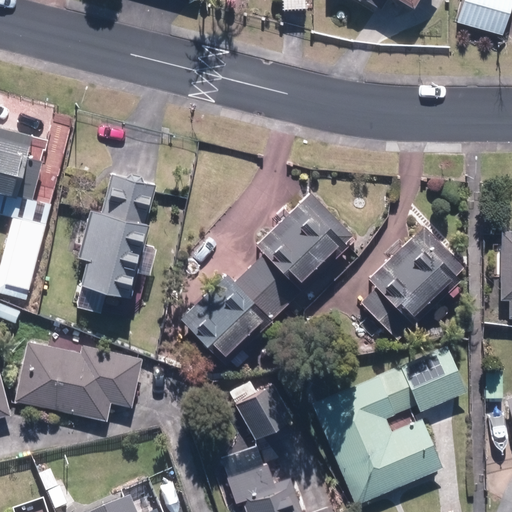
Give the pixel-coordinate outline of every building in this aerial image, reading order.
[(303,0),(274,0),(276,16),(304,14),(303,0)] [(511,0),(467,0),(464,14),(506,25),(511,0)] [(33,136),(0,128),(0,210),(14,214),(0,275),(0,291),(28,298),(50,204),(32,200),(41,160),(29,157),(33,136)] [(137,310),(156,177),(108,170),(103,203),(93,201),(86,254),(93,255),(86,303),(137,310)] [(354,232),(310,188),(260,237),(268,245),(234,278),(227,271),(188,310),(232,354),(354,232)] [(463,258),(422,223),(354,303),(373,319),(352,344),(374,362),(463,258)] [(0,320),(14,326),(19,312),(0,304),(0,320)] [(94,354),(33,342),(23,391),(112,409),(115,393),(138,398),(147,356),(96,346),(94,354)] [(468,393),(447,344),(314,400),(358,503),(445,467),(421,412),(468,393)] [(0,426),(6,424),(0,407),(16,403),(3,359),(0,360),(0,426)] [(274,385),(237,405),(258,442),(294,421),(274,385)] [(241,503),(244,511),(302,511),(290,477),(273,484),(266,465),(264,465),(257,445),(218,458),(234,505),(241,503)] [(48,465),(33,472),(50,511),(53,511),(66,506),(48,465)] [(152,511),(143,489),(85,511),(152,511)]
